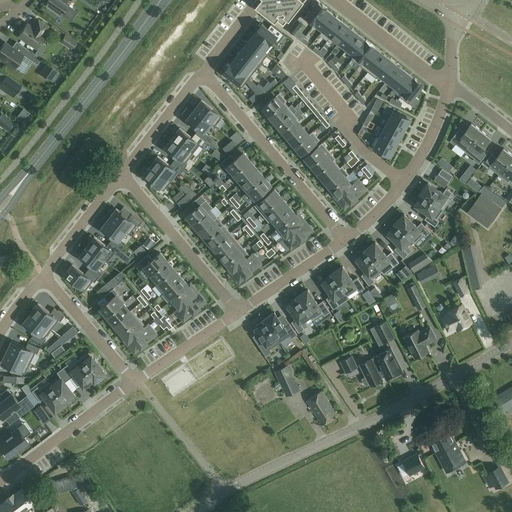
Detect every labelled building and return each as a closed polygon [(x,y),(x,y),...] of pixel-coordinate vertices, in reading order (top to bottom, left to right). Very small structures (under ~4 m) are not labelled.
[(60,16),(61,14),(70,20),(76,12),(67,5),(69,3),(67,2),(68,0),(69,0),(44,0),(46,2),(44,4),(47,6),(46,8),(52,13),(53,11),(60,16)] [(253,0),(252,1),(283,26),(303,0),(253,0)] [(318,2),(306,17),(315,24),(326,9),(327,9),(318,2)] [(326,9),(315,24),(323,30),(334,15),(327,9),(326,9)] [(334,15),(323,30),(330,36),(331,36),(342,22),(334,15)] [(299,18),(289,31),(293,34),(303,22),(299,18)] [(42,34),(48,26),(38,20),(34,25),(35,26),(34,28),(27,24),(18,36),(36,48),(44,36),(42,34)] [(330,36),(329,38),(338,45),(339,43),(350,28),(342,22),(331,36),(330,36)] [(262,23),(255,32),(256,32),(270,43),(270,44),(272,45),(276,40),(279,42),(285,34),(271,24),(268,28),(262,23)] [(350,28),(339,43),(346,49),(347,49),(358,34),(350,28)] [(255,32),(249,40),(264,52),(264,51),(270,44),(270,43),(256,32),(255,32)] [(77,41),(65,33),(60,42),(71,49),(77,41)] [(346,49),(345,50),(353,57),(366,41),(366,40),(358,34),(347,49),(346,49)] [(249,40),(243,48),(261,62),(268,54),(264,51),(264,52),(249,40)] [(353,57),(351,59),(360,65),(374,47),(375,47),(366,40),(366,41),(353,57)] [(0,58),(14,68),(23,55),(5,42),(0,48),(0,58)] [(374,47),(360,65),(368,72),(382,53),(375,47),(374,47)] [(243,48),(237,56),(255,71),(261,62),(243,48)] [(38,49),(34,54),(41,58),(41,59),(45,54),(42,52),(38,49)] [(37,65),(41,58),(34,54),(29,50),(25,56),(37,65)] [(382,53),(368,72),(376,78),(379,74),(390,59),(382,53)] [(231,64),(230,64),(249,79),(255,71),(237,56),(231,64)] [(390,59),(379,74),(387,80),(398,66),(390,59)] [(230,63),(223,72),(242,87),(249,79),(230,64),(231,64),(230,63)] [(50,81),(57,71),(47,64),(40,74),(50,81)] [(398,66),(387,80),(395,87),(406,72),(398,66)] [(406,72),(395,87),(403,93),(414,78),(406,72)] [(0,83),(15,94),(21,85),(6,75),(0,83)] [(403,93),(400,96),(408,103),(423,85),(414,78),(403,93)] [(267,112),(269,115),(285,102),(287,101),(280,92),(262,107),(266,111),(265,111),(266,112),(267,112)] [(377,98),(374,104),(379,107),(382,101),(377,98)] [(202,100),(194,109),(213,124),(212,124),(214,126),(222,116),(202,100)] [(273,119),(276,123),(295,107),(292,104),(289,107),(285,102),(269,115),(272,119),(272,120),(273,119)] [(280,127),(283,131),(296,119),(296,120),(298,118),(294,113),(297,110),(295,107),(276,123),(279,127),(279,128),(280,127)] [(23,109),(18,115),(17,117),(23,122),(29,114),(27,112),(25,111),(23,109)] [(194,109),(187,119),(199,128),(195,133),(205,141),(209,136),(206,133),(212,124),(213,124),(194,109)] [(392,109),(386,119),(389,120),(389,119),(405,128),(410,119),(392,109)] [(326,120),(320,113),(316,115),(323,123),(326,120)] [(13,122),(7,117),(2,126),(7,130),(13,122)] [(286,135),(289,139),(303,127),(296,120),(296,119),(283,131),(285,134),(285,135),(286,135)] [(389,120),(384,128),(400,137),(405,128),(389,119),(389,120)] [(465,151),(481,130),(471,123),(470,125),(462,135),(457,131),(450,141),(455,145),(456,144),(465,151)] [(293,143),(296,146),(309,135),(309,134),(303,127),(289,139),(292,142),(292,143),(293,143)] [(180,128),(172,137),(193,153),(200,144),(202,145),(204,143),(205,141),(195,133),(192,137),(180,128)] [(384,128),(379,137),(395,146),(400,137),(384,128)] [(491,138),(481,130),(465,151),(474,158),(473,159),(478,163),(486,154),(481,150),(489,140),(491,138)] [(299,151),(302,155),(320,140),(313,131),(309,134),(309,135),(296,146),(296,147),(298,150),(299,151)] [(172,137),(165,147),(177,156),(173,161),(184,168),(187,164),(186,162),(193,153),(172,137)] [(379,137),(374,147),(390,156),(395,146),(379,137)] [(233,139),(223,148),(227,153),(237,144),(233,139)] [(322,142),(305,157),(308,161),(308,162),(308,163),(309,162),(312,166),(312,165),(329,151),(322,142)] [(499,174),(511,157),(511,154),(504,148),(502,150),(494,160),(490,156),(486,161),(491,165),(489,167),(499,174)] [(316,170),(318,173),(334,160),(336,159),(329,151),(312,165),(315,169),(314,169),(315,170),(316,170)] [(221,162),(232,176),(250,161),(247,157),(248,157),(247,156),(247,157),(243,152),(235,159),(231,154),(221,162)] [(158,156),(151,165),(171,181),(178,172),(180,173),(184,168),(173,161),(170,165),(158,156)] [(511,157),(499,174),(508,182),(510,180),(511,181),(511,157)] [(322,177),(325,181),(340,168),(340,167),(334,160),(318,173),(321,177),(322,178),(322,177)] [(257,169),(254,165),(254,164),(253,164),(250,161),(232,176),(233,176),(235,175),(242,182),(257,169)] [(452,166),(448,162),(444,167),(449,171),(452,166)] [(151,165),(143,175),(164,191),(171,181),(151,165)] [(328,186),(329,185),(332,189),(347,176),(349,174),(342,166),(340,167),(340,168),(325,181),(328,184),(328,185),(328,186)] [(453,175),(442,168),(438,174),(449,181),(453,175)] [(247,192),(264,177),(261,174),(262,173),(261,173),(257,169),(242,182),(248,190),(246,192),(247,192)] [(469,178),(464,174),(460,179),(465,183),(469,178)] [(214,182),(209,176),(205,179),(210,186),(214,182)] [(332,189),(335,192),(333,194),(337,198),(354,183),(353,183),(347,176),(332,189)] [(247,192),(254,201),(272,186),(268,181),(269,181),(268,180),(267,181),(264,177),(247,192)] [(337,198),(339,200),(338,201),(339,201),(345,207),(350,202),(351,203),(352,203),(352,202),(356,199),(357,199),(356,197),(366,190),(357,180),(353,183),(354,183),(337,198)] [(453,192),(446,188),(443,193),(440,191),(439,190),(439,191),(430,184),(428,183),(427,185),(422,192),(421,193),(444,209),(451,199),(449,197),(453,192)] [(197,193),(189,188),(186,192),(192,197),(196,194),(197,193)] [(254,205),(262,214),(281,197),(279,194),(279,193),(278,192),(278,193),(274,189),(254,205)] [(481,192),(467,212),(488,227),(502,208),(481,192)] [(439,221),(437,219),(444,209),(421,193),(421,194),(422,195),(415,204),(425,211),(426,212),(428,214),(425,219),(435,226),(439,221)] [(187,194),(177,202),(181,207),(192,198),(187,194)] [(191,220),(193,224),(211,209),(213,208),(202,194),(192,203),(196,208),(187,216),(190,220),(189,220),(190,221),(191,220)] [(269,222),(273,219),(272,219),(288,205),(285,201),(285,200),(284,201),(281,197),(262,214),(269,222)] [(272,219),(273,219),(279,227),(295,214),(292,210),(293,210),(292,209),(292,210),(288,205),(272,219)] [(117,209),(109,218),(126,231),(129,234),(137,225),(138,226),(142,221),(132,213),(128,218),(117,209)] [(197,228),(200,231),(214,220),(218,217),(211,209),(193,224),(196,227),(196,228),(197,228)] [(275,230),(283,238),(304,221),(300,216),(298,217),(295,214),(279,227),(275,230)] [(414,224),(406,216),(404,214),(403,216),(397,222),(396,222),(395,223),(415,243),(423,234),(426,236),(431,231),(421,222),(417,227),(414,224),(415,224),(414,223),(414,224)] [(109,218),(102,227),(114,237),(110,241),(120,249),(124,244),(119,240),(126,231),(109,218)] [(204,236),(207,239),(220,228),(220,227),(214,220),(200,231),(203,235),(203,236),(204,236)] [(302,240),(306,237),(307,236),(306,235),(312,230),(306,224),(307,223),(306,222),(306,223),(304,221),(283,238),(283,239),(291,248),(300,240),(301,241),(302,240)] [(395,249),(404,258),(412,249),(408,246),(413,241),(415,243),(395,223),(396,224),(388,233),(396,241),(396,242),(397,242),(399,244),(395,249)] [(210,244),(213,247),(231,232),(224,224),(220,227),(220,228),(207,239),(210,243),(209,243),(210,244)] [(231,232),(213,247),(216,250),(216,251),(216,252),(217,251),(220,255),(237,240),(231,232)] [(453,243),(459,240),(456,234),(450,237),(453,243)] [(95,236),(87,246),(106,260),(105,261),(107,262),(115,253),(117,254),(120,249),(110,241),(106,246),(95,236)] [(148,236),(142,244),(148,248),(156,242),(148,236)] [(237,240),(220,255),(223,258),(223,259),(223,260),(224,259),(226,262),(226,263),(244,248),(237,240)] [(384,274),(399,262),(391,252),(386,256),(384,253),(385,253),(384,252),(384,253),(377,244),(377,243),(376,242),(374,243),(367,249),(366,249),(384,274)] [(141,244),(133,250),(138,257),(146,251),(141,244)] [(87,246),(80,255),(92,264),(88,269),(98,277),(102,272),(99,270),(105,261),(106,260),(87,246)] [(472,290),(481,288),(471,246),(463,248),(472,290)] [(226,263),(230,266),(228,268),(232,272),(250,256),(250,255),(244,248),(226,263)] [(375,281),(373,279),(382,272),(384,274),(366,249),(365,250),(366,251),(357,258),(364,268),(364,269),(365,269),(366,271),(361,275),(369,285),(375,281)] [(150,276),(152,274),(167,261),(164,258),(165,257),(164,256),(164,257),(160,252),(152,259),(148,254),(138,263),(150,276)] [(232,272),(233,274),(234,275),(240,281),(245,276),(246,277),(247,277),(247,276),(251,273),(252,272),(251,271),(261,264),(252,254),(250,255),(250,256),(232,272)] [(419,259),(410,265),(414,272),(423,266),(419,259)] [(157,284),(174,269),(171,265),(171,264),(170,264),(167,261),(152,274),(158,282),(156,284),(157,284)] [(73,264),(65,274),(85,290),(93,281),(95,282),(98,277),(88,269),(85,274),(73,264)] [(408,277),(413,273),(406,265),(402,270),(408,277)] [(341,267),(333,272),(332,273),(349,299),(350,298),(348,296),(357,289),(359,292),(365,288),(358,277),(352,281),(351,278),(350,277),(344,268),(343,266),(341,267)] [(177,273),(174,269),(157,284),(164,292),(181,277),(178,273),(178,272),(177,273)] [(426,269),(417,274),(421,281),(430,277),(426,269)] [(120,271),(107,284),(113,288),(114,288),(126,278),(120,271)] [(333,309),(349,299),(332,273),(333,275),(323,281),(329,291),(329,292),(330,292),(332,295),(326,298),(333,309)] [(171,301),(188,286),(185,282),(186,282),(185,281),(181,277),(164,292),(164,293),(166,291),(172,299),(170,300),(171,301)] [(469,292),(462,277),(454,282),(461,296),(469,292)] [(107,284),(97,291),(102,298),(104,296),(113,288),(107,284)] [(421,296),(415,284),(408,288),(414,300),(421,296)] [(197,292),(193,288),(192,289),(188,286),(171,301),(177,308),(176,310),(197,292)] [(378,300),(382,297),(375,287),(370,291),(378,300)] [(108,301),(100,308),(104,312),(103,313),(104,313),(105,313),(107,316),(123,303),(124,303),(126,302),(114,288),(113,288),(104,296),(108,301)] [(315,301),(309,291),(308,289),(306,291),(299,296),(297,297),(313,319),(323,313),(324,315),(330,311),(323,301),(318,304),(316,302),(316,301),(315,301)] [(369,290),(363,294),(370,304),(376,300),(369,290)] [(199,307),(205,302),(200,296),(200,295),(199,294),(199,295),(197,292),(176,310),(184,320),(193,312),(194,313),(195,312),(199,309),(200,308),(199,307)] [(292,322),(299,333),(309,326),(305,319),(310,316),(312,320),(313,319),(297,297),(298,298),(288,305),(294,315),(295,316),(297,318),(292,322)] [(39,303),(31,313),(52,329),(59,320),(60,321),(64,316),(54,308),(50,313),(39,303)] [(111,321),(114,325),(130,311),(124,303),(123,303),(107,316),(110,320),(110,321),(111,321)] [(462,304),(448,311),(449,313),(442,318),(448,331),(457,328),(458,330),(472,322),(462,304)] [(420,307),(423,316),(428,314),(425,305),(420,307)] [(118,330),(119,329),(121,333),(139,318),(132,309),(130,311),(114,325),(118,329),(117,329),(118,330)] [(297,334),(290,324),(285,327),(283,325),(280,320),(280,321),(276,314),(275,312),(273,313),(265,318),(264,319),(280,342),(290,336),(291,338),(297,334)] [(31,313),(24,322),(36,331),(32,336),(42,344),(46,339),(44,338),(52,329),(31,313)] [(139,318),(121,333),(125,337),(123,338),(127,342),(146,326),(139,318)] [(280,342),(264,319),(263,319),(264,320),(255,326),(256,328),(255,329),(259,335),(262,339),(263,339),(264,341),(258,345),(266,356),(272,351),(270,349),(280,342)] [(383,343),(386,341),(394,337),(386,321),(375,327),(383,343)] [(127,342),(129,345),(128,345),(129,346),(129,345),(135,352),(141,347),(141,348),(142,347),(146,344),(147,343),(146,342),(156,334),(147,324),(146,326),(127,342)] [(419,332),(418,329),(404,336),(415,358),(429,351),(425,344),(428,342),(429,343),(436,339),(430,327),(419,332)] [(12,341),(7,351),(30,363),(35,352),(37,353),(40,347),(28,342),(26,347),(12,341)] [(56,358),(66,350),(62,345),(51,352),(56,358)] [(375,356),(376,358),(385,375),(387,379),(402,371),(398,362),(397,363),(395,359),(396,359),(391,348),(375,356)] [(7,351),(2,362),(25,373),(30,363),(7,351)] [(94,359),(89,352),(79,359),(96,381),(97,380),(104,375),(106,374),(105,372),(104,372),(95,360),(95,359),(94,359)] [(352,356),(341,361),(346,372),(357,367),(352,356)] [(371,359),(360,364),(367,377),(362,379),(365,385),(370,383),(371,385),(382,380),(380,377),(385,375),(376,358),(372,360),(371,359)] [(79,359),(70,367),(68,364),(62,368),(70,378),(75,375),(77,377),(77,378),(78,378),(85,388),(94,380),(95,382),(96,381),(79,359)] [(287,395),(299,390),(288,365),(275,371),(287,395)] [(70,378),(62,368),(57,372),(60,376),(51,383),(50,381),(49,382),(66,404),(65,402),(75,395),(68,386),(68,385),(67,384),(67,385),(65,382),(70,378)] [(32,391),(40,401),(45,397),(47,400),(48,401),(55,410),(56,411),(57,410),(65,405),(66,404),(49,382),(40,389),(38,387),(32,391)] [(511,385),(493,397),(502,412),(511,405),(511,385)] [(20,416),(35,405),(27,395),(19,401),(12,393),(8,388),(0,393),(0,396),(3,400),(2,400),(0,400),(0,414),(3,419),(15,410),(20,416)] [(337,414),(321,390),(306,400),(322,424),(337,414)] [(27,395),(35,405),(40,401),(32,391),(27,395)] [(41,404),(34,410),(34,411),(35,410),(44,422),(50,418),(51,419),(52,418),(41,404)] [(136,406),(135,405),(129,409),(130,411),(125,414),(133,425),(128,428),(137,440),(142,447),(151,440),(142,427),(149,421),(145,416),(147,415),(142,408),(141,410),(137,405),(136,406)] [(115,422),(102,432),(115,449),(124,443),(127,448),(137,440),(128,428),(127,427),(123,431),(115,422)] [(455,442),(455,441),(445,423),(427,433),(427,434),(426,435),(429,441),(431,441),(437,452),(455,442)] [(12,434),(0,443),(0,445),(4,450),(3,451),(4,453),(5,453),(8,457),(29,442),(25,437),(26,436),(25,436),(24,436),(20,430),(14,435),(12,432),(11,433),(12,434)] [(93,438),(82,447),(87,454),(86,454),(87,456),(83,459),(82,457),(81,458),(94,474),(103,467),(99,462),(107,456),(93,438)] [(466,461),(455,442),(437,452),(447,471),(466,461)] [(410,475),(424,467),(417,453),(403,461),(410,475)] [(495,468),(487,472),(496,488),(509,481),(504,473),(500,465),(495,468)] [(8,500),(1,505),(3,509),(5,511),(29,511),(27,508),(33,504),(22,489),(15,495),(14,494),(7,499),(8,500)] [(82,496),(77,500),(80,505),(86,501),(82,496)]
